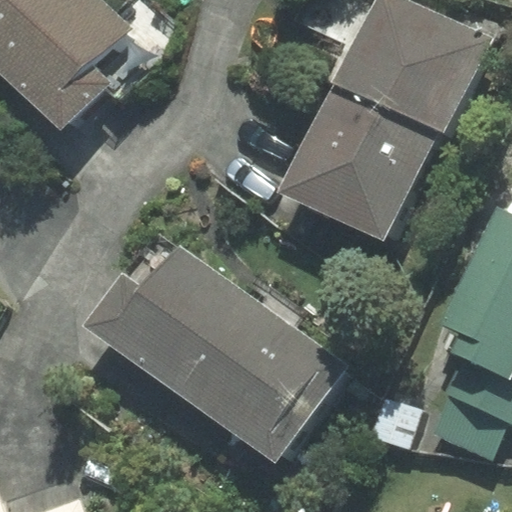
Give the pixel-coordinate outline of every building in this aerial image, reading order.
[(104,0),(0,0),(0,70),(82,146),(165,56),(104,0)] [(504,51),(394,0),(383,0),(338,98),(456,153),(504,51)] [(445,167),(330,108),(281,204),(395,263),(445,167)] [(504,466),(511,447),(511,210),(452,354),(470,362),(438,438),(504,466)] [(164,239),(94,336),(288,476),(358,379),(164,239)] [(72,511),(11,511),(1,481),(0,481),(0,511),(89,511),(87,507),(72,511)]
